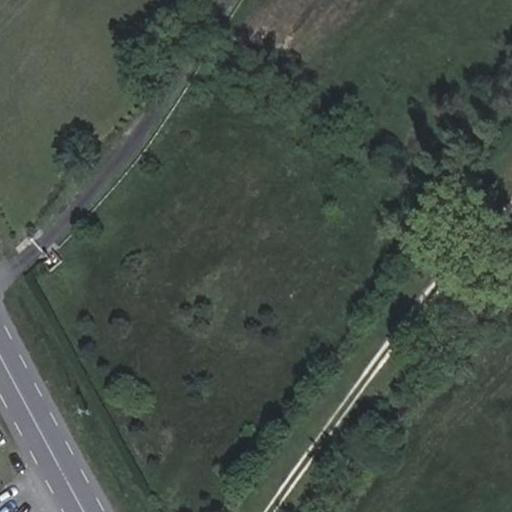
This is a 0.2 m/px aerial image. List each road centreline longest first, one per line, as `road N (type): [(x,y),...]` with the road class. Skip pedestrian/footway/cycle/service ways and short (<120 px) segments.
road 1 (unknown): [(319,511),(511,256)]
road 2 (tertiary): [(85,511),(0,348)]
